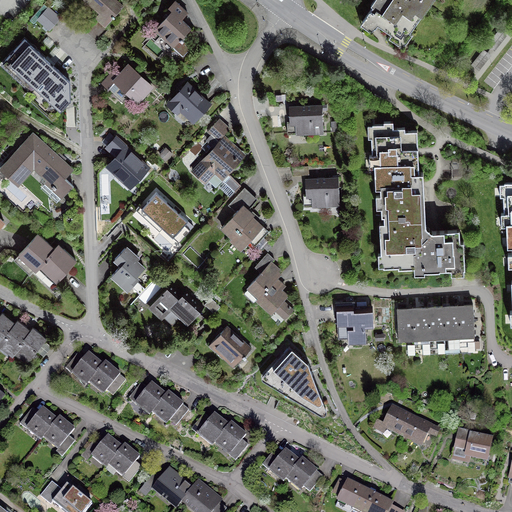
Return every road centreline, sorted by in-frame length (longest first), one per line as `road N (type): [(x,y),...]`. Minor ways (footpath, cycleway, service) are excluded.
road 1 (residential): [(60,31),(83,52),(85,75),(93,312),(82,332)]
road 2 (residential): [(277,426),(231,484),(33,386)]
road 3 (residential): [(306,273),(245,91),(248,67),(284,8)]
road 4 (tertiary): [(511,132),(387,73),(284,8)]
road 5 (residential): [(480,511),(277,426)]
road 6 (residential): [(277,426),(82,332)]
